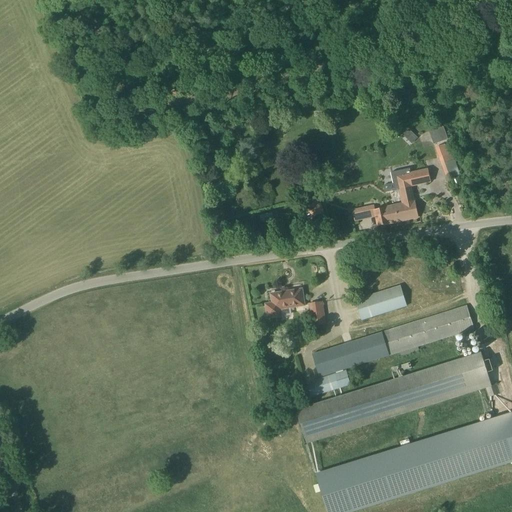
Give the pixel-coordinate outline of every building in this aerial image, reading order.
[(450,139),(448,132),(446,133),(444,126),(437,129),(430,131),(434,144),(449,139),(450,139)] [(409,129),(404,134),(412,143),(418,137),(409,129)] [(450,153),(447,144),(437,148),(440,157),(439,157),(442,165),(454,161),(452,153),(450,153)] [(395,191),(398,191),(401,204),(389,207),(390,210),(387,211),(387,208),(374,210),(373,207),(352,211),(355,221),(365,219),(365,215),(375,213),(378,226),(418,218),(415,206),(414,206),(410,186),(429,182),(426,169),(411,172),(410,169),(391,173),(395,191)] [(303,208),(305,207),(317,203),(315,197),(301,203),(303,208)] [(361,321),(407,307),(400,286),(355,300),(361,321)] [(267,319),(283,316),(282,309),(305,305),(303,289),(271,294),(272,302),(264,303),(267,319)] [(313,326),(325,325),(322,303),(309,304),(313,326)] [(320,378),(350,369),(474,330),(467,306),(312,354),(320,378)] [(307,444),(492,387),(482,353),(296,410),(307,444)] [(310,398),(351,386),(346,371),(306,384),(310,398)] [(292,394),(306,390),(302,376),(288,380),(292,394)] [(511,413),(318,474),(329,511),(352,511),(511,462),(511,413)]
